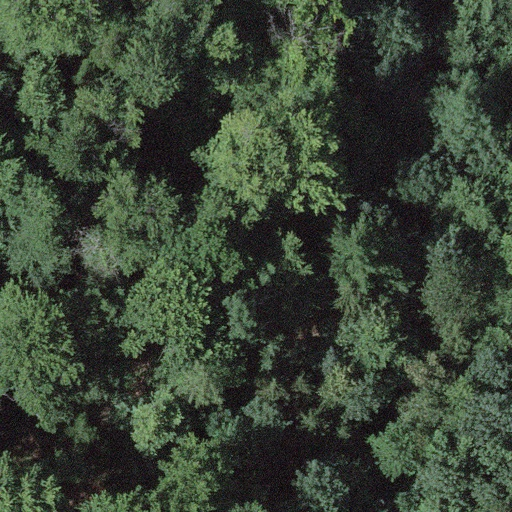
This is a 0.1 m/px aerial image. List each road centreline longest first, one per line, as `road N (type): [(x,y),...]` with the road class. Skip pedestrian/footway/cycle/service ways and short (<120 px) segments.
road 1 (track): [(405,511),(406,247),(383,175),(338,96),(291,33),(252,0)]
road 2 (track): [(0,303),(217,511)]
